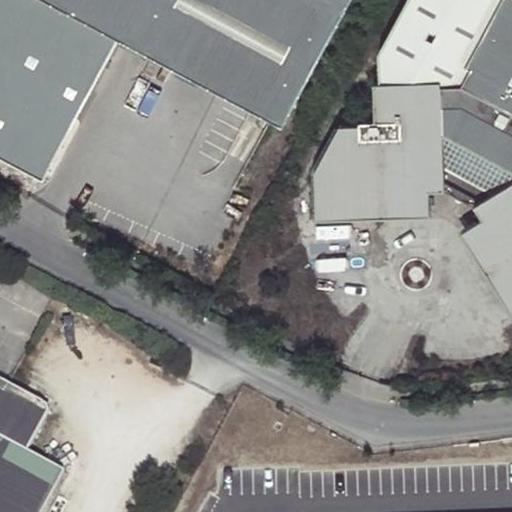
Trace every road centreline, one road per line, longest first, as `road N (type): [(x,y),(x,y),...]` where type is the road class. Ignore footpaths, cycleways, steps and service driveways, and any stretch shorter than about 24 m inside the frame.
road 1 (residential): [(0,222),(373,420),(511,408)]
road 2 (unknown): [(414,220),(397,231),(312,391)]
